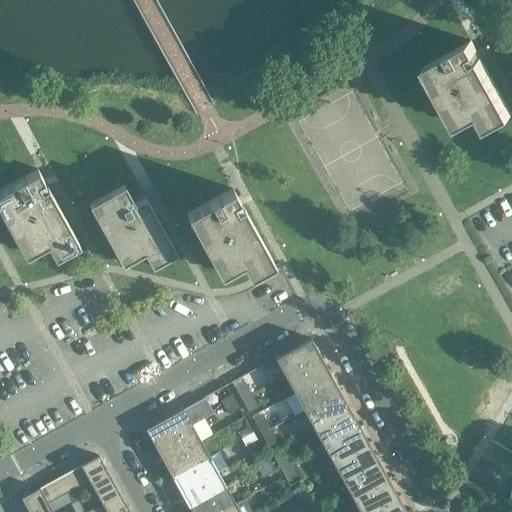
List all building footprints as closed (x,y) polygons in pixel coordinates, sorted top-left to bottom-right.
[(511,113),(507,106),(481,58),(488,53),(491,52),(488,45),(484,47),(477,51),(471,41),(464,45),(425,66),(458,126),(480,114),(488,128),(511,114),(511,113)] [(54,256),(78,243),(73,234),(72,232),(71,230),(47,186),(47,185),(45,182),(43,179),(37,169),(32,172),(31,172),(28,174),(27,175),(21,178),(0,189),(0,210),(24,254),(46,242),(54,256)] [(135,204),(134,203),(130,197),(124,185),(89,205),(122,265),(144,252),(152,266),(176,253),(172,245),(171,243),(169,241),(154,214),(153,214),(142,221),(138,223),(134,216),(140,213),(135,204)] [(242,205),(240,202),(238,199),(233,189),(227,192),(226,192),(223,194),(222,194),(216,198),(187,214),(220,274),(241,262),(249,276),(273,262),(268,254),(267,251),(266,249),(242,205)] [(285,375),(320,356),(311,338),(275,357),(285,375)] [(295,393),(330,373),(320,356),(285,375),(295,393)] [(304,410),(340,390),(330,373),(295,393),(304,410)] [(251,394),(244,381),(234,386),(242,399),(251,394)] [(314,427),(349,408),(340,390),(304,410),(314,427)] [(236,400),(232,394),(220,400),(224,407),(236,400)] [(259,407),(251,394),(242,399),(249,412),(259,407)] [(239,407),(236,400),(224,407),(228,414),(239,407)] [(155,445),(192,424),(183,408),(146,429),(155,445)] [(323,445),(359,425),(349,408),(314,427),(323,445)] [(271,428),(263,415),(254,421),(261,434),(271,428)] [(164,461),(201,440),(192,424),(155,445),(164,461)] [(253,432),(249,425),(238,431),(241,438),(253,432)] [(333,462),(368,442),(359,425),(323,445),(333,462)] [(278,441),(271,428),(261,434),(268,447),(278,441)] [(257,439),(253,432),(241,438),(245,445),(257,439)] [(172,477),(210,456),(201,440),(164,461),(172,477)] [(342,479),(378,460),(368,442),(333,462),(342,479)] [(290,463),(282,450),(273,455),(280,468),(290,463)] [(130,511),(128,508),(99,455),(22,497),(29,511),(130,511)] [(181,492),(218,472),(210,456),(172,477),(181,492)] [(270,464),(267,457),(255,463),(259,470),(270,464)] [(352,497),(387,477),(378,460),(342,479),(352,497)] [(297,476),(290,463),(280,468),(287,481),(297,476)] [(274,470),(270,464),(259,470),(263,477),(274,470)] [(190,508),(227,488),(218,472),(181,492),(190,508)] [(360,511),(365,511),(397,494),(387,477),(352,497),(360,511)] [(283,486),(279,479),(268,486),(272,493),(283,486)] [(309,498),(302,485),(292,490),(299,503),(309,498)] [(191,511),(219,511),(236,503),(227,488),(190,508),(191,511)] [(406,511),(397,494),(365,511),(406,511)] [(313,511),(316,511),(309,498),(299,503),(304,511),(313,511)] [(240,511),(236,503),(219,511),(240,511)]
